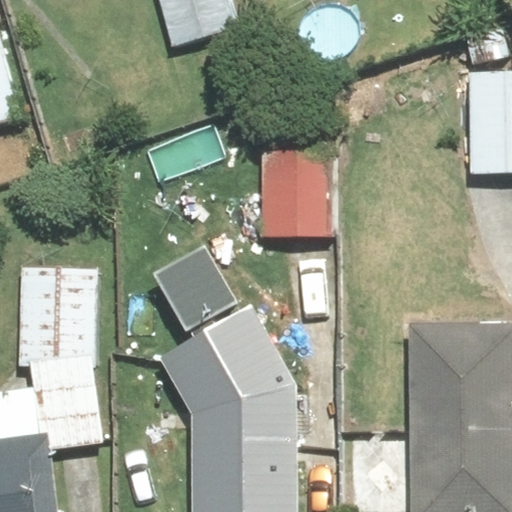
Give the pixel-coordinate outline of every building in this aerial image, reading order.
[(239,0),(162,0),(178,49),(248,27),(239,0)] [(10,23),(0,25),(0,126),(33,119),(10,23)] [(511,65),(483,65),(481,178),(511,178),(511,65)] [(350,74),(354,109),(419,102),(416,67),(350,74)] [(271,143),(268,238),(344,240),(346,145),(271,143)] [(77,511),(71,448),(118,443),(122,261),(27,259),(25,361),(44,361),(43,380),(0,385),(0,511),(77,511)] [(172,363),(204,417),(202,511),(313,511),(315,376),(273,305),(172,363)] [(511,511),(511,317),(419,319),(422,511),(511,511)]
